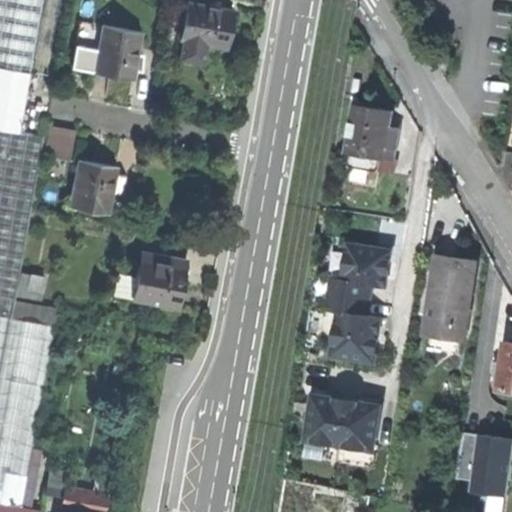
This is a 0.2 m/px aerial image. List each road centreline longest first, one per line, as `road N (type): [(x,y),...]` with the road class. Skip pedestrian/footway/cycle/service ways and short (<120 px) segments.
road 1 (residential): [(272,147),(203,511)]
road 2 (residential): [(511,239),(371,0)]
road 3 (residential): [(272,147),(53,106)]
road 4 (residential): [(297,0),(272,147)]
